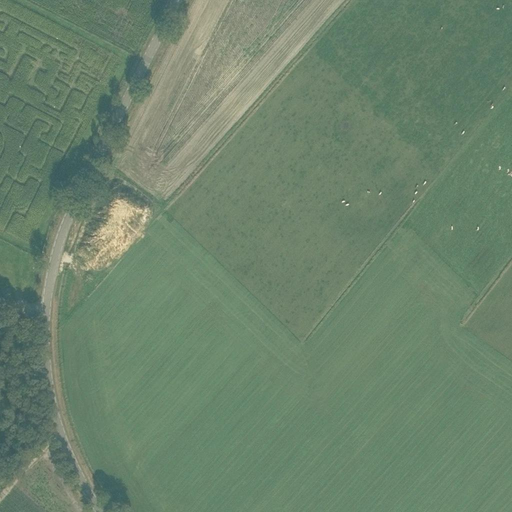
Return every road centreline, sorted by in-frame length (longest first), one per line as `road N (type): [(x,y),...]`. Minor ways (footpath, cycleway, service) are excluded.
road 1 (tertiary): [(37,316),(53,245),(173,0)]
road 2 (tertiary): [(101,511),(61,443),(37,316)]
